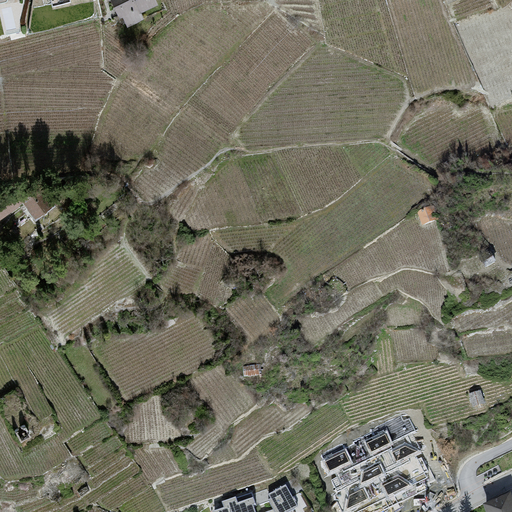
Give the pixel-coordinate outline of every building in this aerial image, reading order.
[(108,0),(117,18),(121,16),(126,26),(143,19),(140,13),(156,5),(154,0),(108,0)] [(48,177),(22,195),(35,213),(61,194),(48,177)] [(0,220),(22,204),(14,193),(0,202),(0,220)] [(435,205),(417,212),(422,226),(440,220),(435,205)] [(261,369),(243,373),(245,380),(262,376),(261,369)] [(482,391),(469,395),(474,408),(487,404),(482,391)] [(23,423),(14,429),(22,439),(30,432),(23,423)] [(367,471),(372,480),(383,474),(378,464),(367,471)] [(224,511),(218,511),(315,511),(298,481),(285,488),(269,497),(266,492),(221,504),(224,511)] [(511,511),(511,500),(488,510),(488,511),(511,511)]
